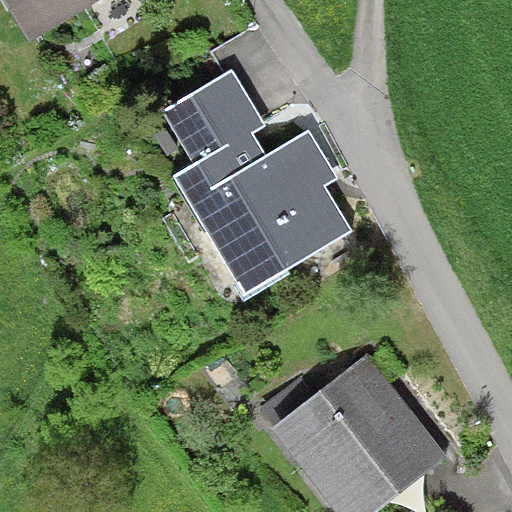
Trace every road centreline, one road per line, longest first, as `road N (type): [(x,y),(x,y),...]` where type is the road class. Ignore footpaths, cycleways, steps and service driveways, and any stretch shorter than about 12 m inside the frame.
road 1 (residential): [(364,121),(511,409)]
road 2 (track): [(364,121),(379,0)]
